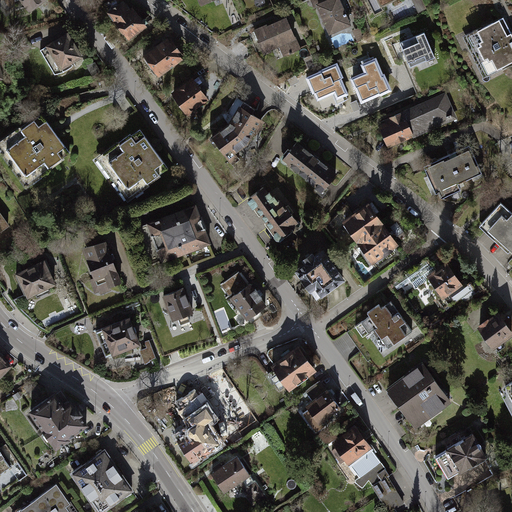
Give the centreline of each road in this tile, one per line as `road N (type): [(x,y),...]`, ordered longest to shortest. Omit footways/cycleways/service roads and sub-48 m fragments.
road 1 (residential): [(73,0),(310,326)]
road 2 (residential): [(145,0),(450,234)]
road 3 (residential): [(310,326),(436,511)]
road 4 (residential): [(109,402),(310,326)]
road 5 (residential): [(310,326),(450,234)]
road 6 (secondary): [(109,402),(194,511)]
road 7 (secondary): [(0,320),(109,402)]
